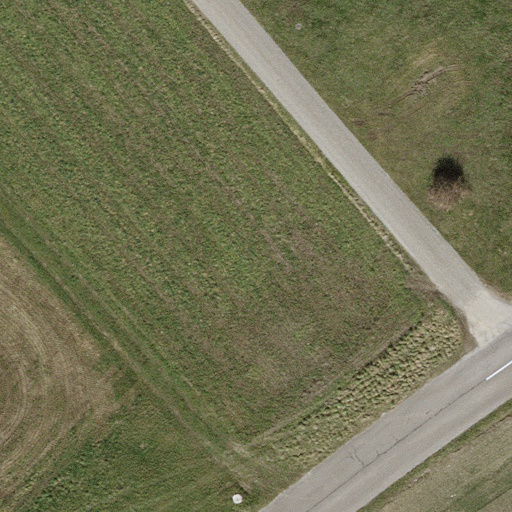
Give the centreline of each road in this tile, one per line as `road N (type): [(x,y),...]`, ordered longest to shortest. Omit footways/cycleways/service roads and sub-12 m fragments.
road 1 (track): [(215,0),(511,336)]
road 2 (tertiary): [(329,511),(511,364)]
